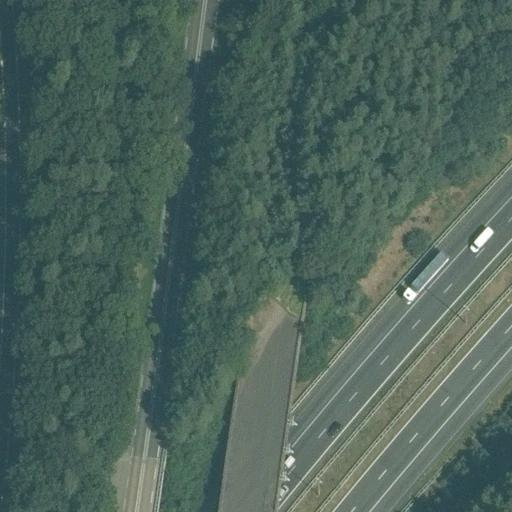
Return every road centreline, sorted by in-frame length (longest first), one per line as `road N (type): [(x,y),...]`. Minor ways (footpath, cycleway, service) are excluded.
road 1 (primary): [(138,511),(205,0)]
road 2 (motorway): [(3,0),(13,237),(0,441)]
road 3 (motorway): [(511,208),(249,511)]
road 4 (motorway): [(367,511),(511,343)]
